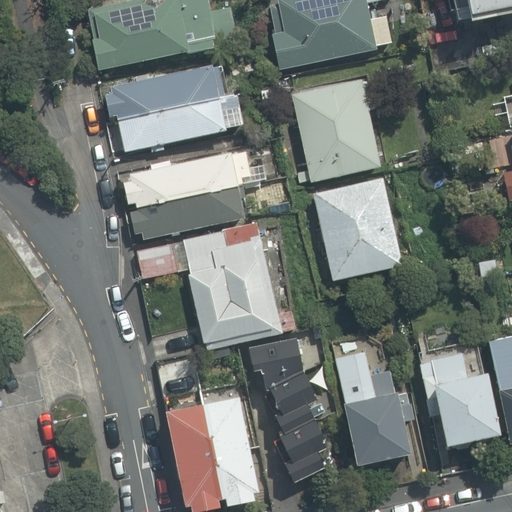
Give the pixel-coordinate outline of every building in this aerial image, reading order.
[(94,41),(100,70),(188,52),(189,54),(219,48),(217,41),(237,37),(231,9),(212,12),(209,0),(169,0),(167,0),(166,0),(148,0),(146,4),(144,0),(137,0),(90,10),(96,40),(94,41)] [(273,34),(281,70),(377,50),(376,42),(381,40),(378,26),(372,27),(367,3),(383,0),(279,0),(280,4),(271,6),(277,33),(273,34)] [(511,0),(468,0),(472,17),(511,8),(511,0)] [(119,116),(120,120),(226,97),(220,68),(214,69),(213,66),(151,80),(150,75),(137,78),(138,82),(112,88),(114,95),(107,96),(112,117),(119,116)] [(299,173),(302,183),(312,180),(312,182),(313,182),(381,167),(369,111),(378,109),(372,82),(364,84),(363,81),(294,96),(310,170),(299,173)] [(226,97),(120,120),(127,153),(155,147),(156,152),(167,150),(166,145),(227,131),(223,112),(224,112),(240,108),(237,95),(226,97)] [(492,156),(494,167),(511,163),(511,155),(511,150),(498,152),(499,155),(492,156)] [(139,208),(244,185),(268,180),(265,165),(250,169),(246,153),(233,156),(232,154),(173,166),(172,161),(153,165),(154,170),(132,175),(133,181),(125,183),(130,204),(136,203),(138,203),(139,208)] [(511,201),(511,170),(500,173),(506,203),(511,201)] [(315,194),(334,280),(403,265),(384,179),(315,194)] [(246,218),(242,199),(247,198),(244,185),(139,208),(140,212),(132,213),(136,233),(144,232),(146,239),(174,233),(174,236),(182,235),(181,232),(246,218)] [(206,343),(208,350),(282,333),(296,330),(291,311),(278,314),(257,222),(223,230),(224,232),(137,252),(143,278),(190,268),(192,275),(189,275),(204,344),(206,343)] [(319,328),(311,330),(313,343),(322,342),(319,328)] [(511,443),(511,336),(488,341),(511,443)] [(272,390),(305,372),(305,371),(298,339),(251,348),(255,372),(262,370),(267,390),(272,390)] [(363,464),(369,469),(403,462),(406,455),(411,453),(404,421),(414,419),(409,393),(399,395),(398,393),(395,393),(391,372),(372,376),(367,353),(359,353),(354,350),(345,353),(343,358),(337,359),(347,404),(345,404),(358,465),(363,464)] [(466,378),(461,353),(431,360),(431,362),(420,364),(428,398),(425,399),(429,416),(440,414),(447,447),(500,435),(487,373),(466,378)] [(315,392),(305,372),(272,390),(282,412),(277,415),(285,433),(316,416),(310,404),(318,401),(314,392),(315,392)] [(254,493),(260,492),(241,398),(221,402),(218,388),(201,391),(222,498),(228,497),(229,505),(256,500),(254,493)] [(220,499),(222,498),(201,391),(185,395),(187,408),(168,412),(188,506),(193,505),(194,511),(197,511),(222,507),(220,499)] [(326,439),(316,416),(285,433),(281,435),(293,460),(286,463),(295,482),(325,468),(318,452),(327,448),(324,440),(326,439)] [(0,511),(5,511),(4,504),(9,503),(7,492),(1,493),(0,486),(0,511)]
